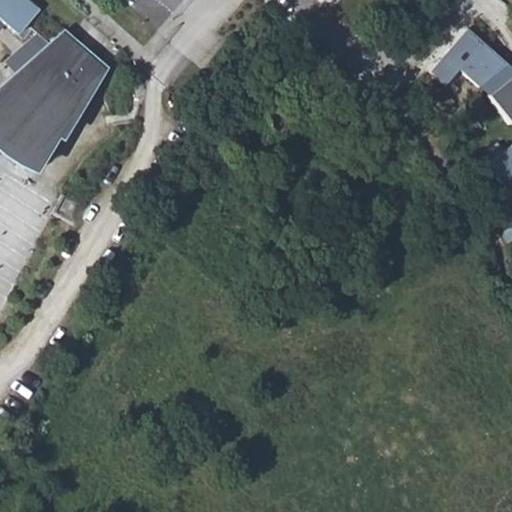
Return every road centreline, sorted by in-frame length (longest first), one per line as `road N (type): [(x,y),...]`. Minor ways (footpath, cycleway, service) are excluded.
road 1 (track): [(356,46),(388,106),(447,178),(511,279)]
road 2 (residential): [(308,0),(356,46),(392,57),(420,48),(463,0)]
road 3 (track): [(212,125),(304,66),(356,46)]
